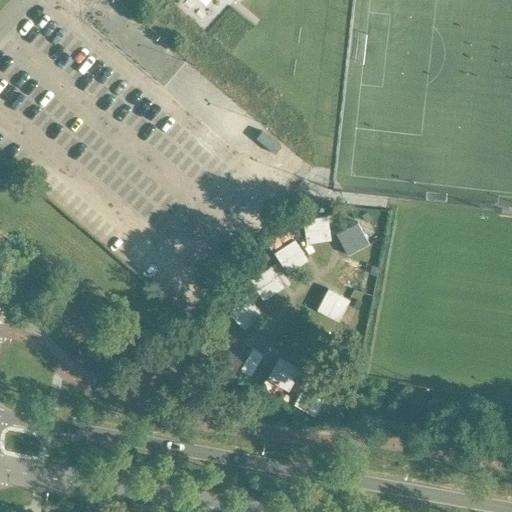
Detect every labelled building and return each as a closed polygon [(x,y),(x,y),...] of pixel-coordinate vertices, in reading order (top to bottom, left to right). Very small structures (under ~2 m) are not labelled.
[(302,219),(306,243),(330,239),(327,215),(302,219)] [(357,222),(336,233),(348,255),(369,243),(357,222)] [(294,239),(273,252),(287,273),(307,259),(294,239)] [(365,268),(342,261),(335,284),(359,291),(365,268)] [(270,266),(250,281),(264,300),(284,286),(270,266)] [(328,288),(316,310),(338,321),(349,299),(328,288)] [(227,311),(243,329),(262,313),(245,295),(227,311)] [(252,348),(240,369),(250,375),(262,354),(252,348)] [(300,369),(279,357),(267,379),(288,391),(300,369)] [(293,404),(314,416),(326,394),(305,383),(293,404)]
